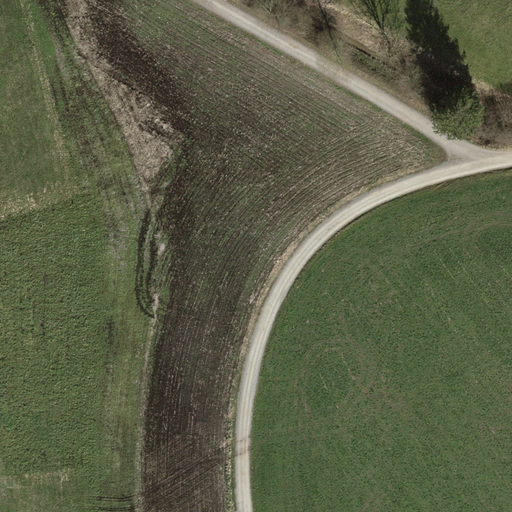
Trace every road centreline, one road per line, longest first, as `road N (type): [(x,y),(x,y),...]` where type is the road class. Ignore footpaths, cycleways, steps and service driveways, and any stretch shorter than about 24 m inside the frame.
road 1 (track): [(245,511),(247,390),(287,274),(357,206),(482,161)]
road 2 (track): [(482,161),(207,0)]
